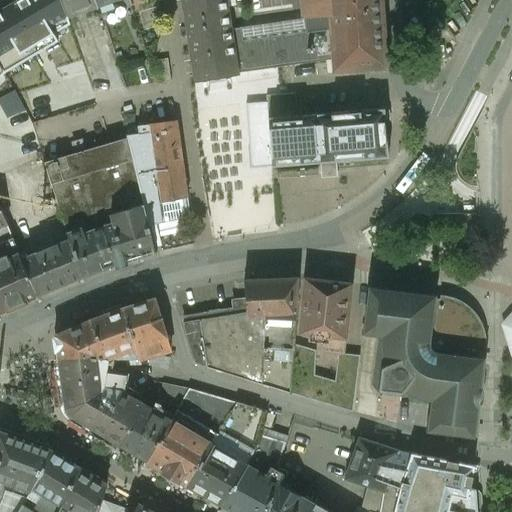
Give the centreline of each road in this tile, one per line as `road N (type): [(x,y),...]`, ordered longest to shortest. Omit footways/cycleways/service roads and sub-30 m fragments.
road 1 (residential): [(161,275),(194,374),(420,441),(511,459)]
road 2 (residential): [(204,258),(168,0)]
road 3 (residential): [(448,110),(396,189),(342,228),(288,243)]
road 4 (residential): [(0,345),(161,275)]
road 5 (unknown): [(0,62),(42,138),(35,160),(0,174)]
road 6 (residential): [(448,110),(399,81),(393,0)]
road 7 (residential): [(511,4),(448,110)]
